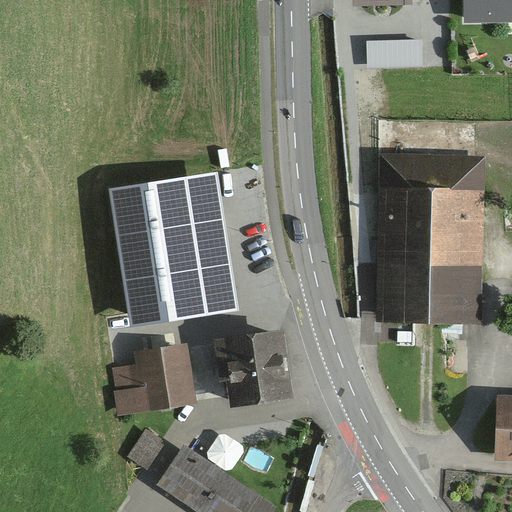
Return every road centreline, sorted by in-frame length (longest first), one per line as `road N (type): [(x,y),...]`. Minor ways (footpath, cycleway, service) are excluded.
road 1 (primary): [(290,0),(306,242),(327,332),(381,452)]
road 2 (residential): [(381,452),(511,469)]
